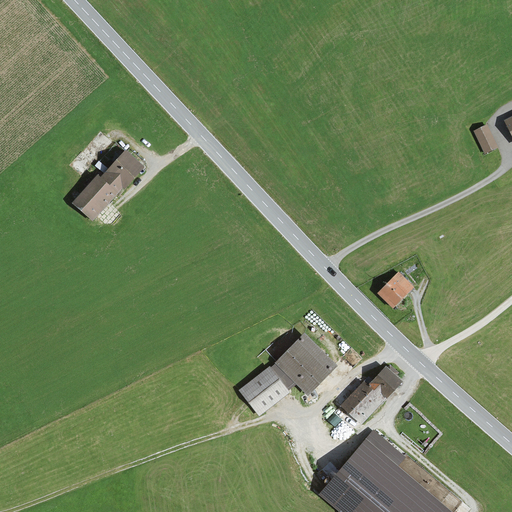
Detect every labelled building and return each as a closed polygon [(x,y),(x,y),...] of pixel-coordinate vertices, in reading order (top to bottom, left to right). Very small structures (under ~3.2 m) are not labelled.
[(489,127),(475,133),(485,156),(499,150),(489,127)] [(69,206),(93,228),(146,171),(126,153),(100,181),(96,177),(69,206)] [(378,295),(393,311),(415,289),(399,274),(378,295)] [(305,335),(276,364),(309,398),(338,368),(305,335)] [(334,416),(354,434),(402,384),(387,369),(368,389),(364,384),(334,416)] [(240,392),(259,418),(289,396),(270,370),(240,392)] [(405,458),(375,433),(323,496),(342,511),(449,511),(397,468),(405,458)]
